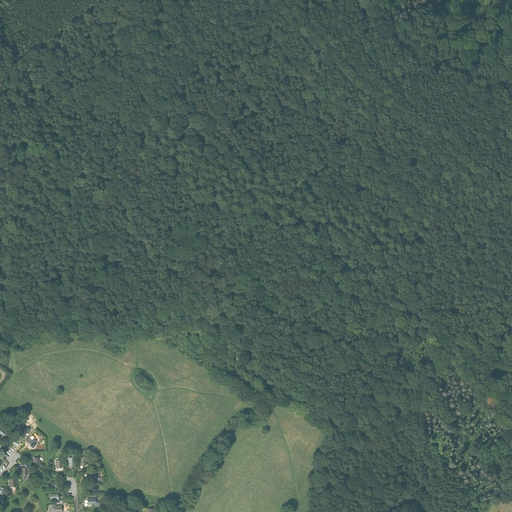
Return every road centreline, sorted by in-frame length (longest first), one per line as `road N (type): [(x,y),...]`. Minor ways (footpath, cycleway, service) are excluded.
road 1 (unknown): [(511,248),(407,205),(279,49),(252,0)]
road 2 (track): [(384,463),(253,374),(214,324),(114,287)]
road 3 (track): [(150,113),(182,119),(217,151),(377,216),(415,221)]
road 4 (track): [(264,279),(226,267),(146,211),(0,185)]
road 5 (track): [(415,221),(244,0)]
road 6 (track): [(502,335),(327,284),(264,279)]
road 7 (track): [(342,0),(404,50),(511,108)]
road 8 (track): [(502,335),(437,386),(423,426),(384,463)]
road 9 (track): [(0,33),(20,65),(73,98),(150,113)]
road 10 (track): [(114,287),(0,249)]
